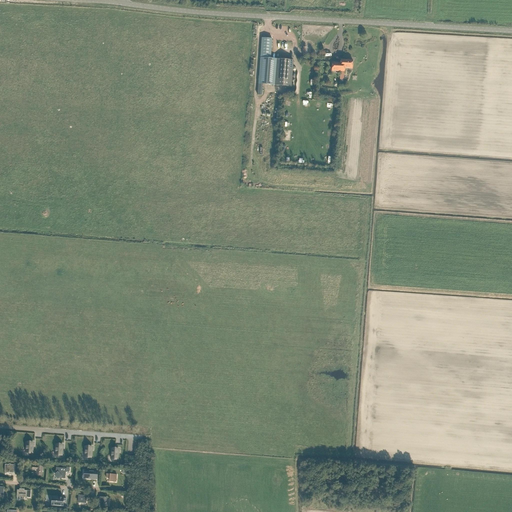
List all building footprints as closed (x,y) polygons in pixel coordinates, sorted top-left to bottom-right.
[(262,39),(257,95),(262,96),(263,85),(274,86),(291,87),(293,61),(276,60),(270,59),(272,39),(262,39)] [(332,63),(332,71),(340,72),(340,70),(344,70),(344,68),(352,69),(352,60),(345,60),(344,61),(341,61),(340,63),(332,63)] [(5,464),(4,472),(9,472),(9,473),(13,473),(14,465),(5,464)] [(32,465),(32,470),(35,470),(35,471),(36,471),(36,476),(42,476),(43,466),(32,465)] [(66,467),(66,469),(56,468),(56,471),(58,471),(59,472),(55,475),(58,478),(61,476),(62,477),(62,479),(65,479),(66,472),(69,472),(70,467),(66,467)] [(85,470),(84,476),(89,477),(89,479),(97,479),(97,471),(91,471),(89,471),(85,470)] [(24,489),(19,489),(19,490),(17,490),(17,497),(30,498),(30,491),(24,491),(24,489)] [(51,505),(63,506),(63,501),(66,501),(66,499),(63,499),(63,498),(57,498),(58,497),(51,496),(50,501),(52,501),(51,505)] [(98,499),(98,501),(99,501),(99,506),(106,507),(106,497),(100,497),(99,499),(98,499)]
